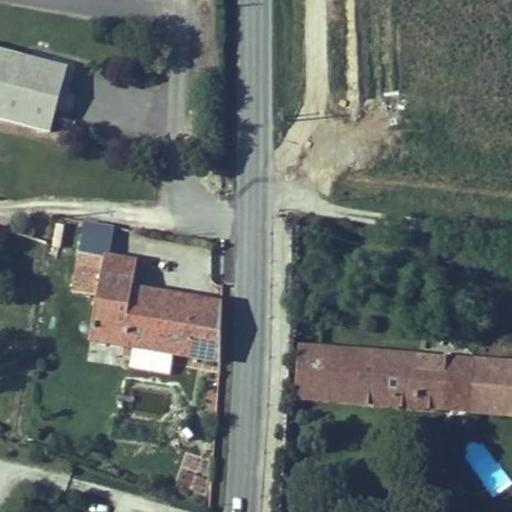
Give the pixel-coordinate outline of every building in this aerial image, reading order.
[(0,118),(50,132),(67,69),(0,51),(0,118)] [(85,224),(80,254),(109,258),(114,229),(85,224)] [(187,357),(197,300),(133,289),(138,263),(109,258),(80,254),(73,292),(98,296),(90,341),(187,357)] [(221,363),(223,304),(197,300),(187,357),(221,363)] [(511,415),(511,365),(299,348),(295,397),(511,415)]
